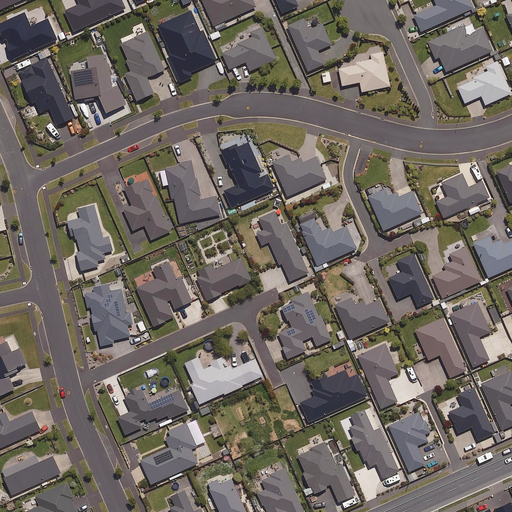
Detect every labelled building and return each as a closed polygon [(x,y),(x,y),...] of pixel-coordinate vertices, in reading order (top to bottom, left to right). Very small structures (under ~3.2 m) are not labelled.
[(256,8),(252,0),(202,0),(216,31),(238,22),(236,17),(256,8)] [(276,0),(283,14),(299,7),(295,0),(276,0)] [(474,9),(470,0),(434,0),(437,6),(415,17),(422,33),(474,9)] [(201,34),(192,12),(159,27),(171,53),(168,54),(181,83),(193,78),(191,74),(217,62),(204,33),(201,34)] [(310,32),(305,21),(289,28),(309,73),(325,66),(319,52),(333,45),(324,26),(310,32)] [(468,36),(464,27),(429,44),(437,60),(441,59),(448,75),(495,53),(484,29),(468,36)] [(277,60),(262,29),(252,34),(254,38),(238,45),(239,47),(223,55),(231,71),(247,64),(251,73),(277,60)] [(165,72),(148,33),(122,45),(129,61),(127,62),(132,73),(126,76),(138,103),(155,95),(148,80),(165,72)] [(391,88),(384,53),(372,55),(373,60),(357,64),(357,66),(340,70),(343,87),(361,84),(363,93),(391,88)] [(113,90),(107,56),(88,59),(90,71),(71,74),(76,102),(99,98),(108,115),(126,106),(117,88),(113,90)] [(74,120),(47,59),(32,66),(36,76),(23,82),(33,105),(36,104),(40,114),(50,110),(58,127),(74,120)] [(511,94),(511,89),(500,62),(487,68),(489,72),(475,79),(476,80),(459,88),(466,105),(482,97),(486,106),(511,94)] [(330,72),(323,73),(324,83),(331,82),(330,72)] [(267,173),(259,177),(257,171),(260,169),(247,140),(238,144),(236,142),(221,149),(237,184),(224,190),(232,207),(274,188),(267,173)] [(291,161),(288,154),(272,161),(287,195),(326,178),(316,156),(301,162),(299,157),(291,161)] [(201,198),(191,159),(177,162),(178,164),(159,169),(163,185),(168,184),(172,199),(174,198),(180,223),(220,213),(216,195),(201,198)] [(511,166),(511,164),(497,170),(510,201),(511,200),(511,166)] [(468,186),(462,173),(441,181),(447,196),(436,200),(443,217),(467,206),(470,214),(480,210),(477,202),(489,197),(482,180),(468,186)] [(170,230),(146,177),(125,187),(132,202),(123,206),(133,229),(144,224),(151,238),(170,230)] [(387,196),(384,188),(368,195),(382,229),(422,212),(412,190),(399,196),(397,191),(387,196)] [(103,237),(94,203),(78,207),(80,217),(67,221),(70,235),(76,234),(80,250),(76,251),(81,269),(98,265),(97,260),(105,258),(103,252),(112,249),(109,235),(103,237)] [(280,225),(274,210),(258,217),(263,229),(256,232),(261,244),(269,241),(279,263),(281,262),(289,280),(308,272),(286,222),(280,225)] [(296,217),(316,264),(355,248),(346,225),(331,231),(330,227),(321,230),(313,210),(296,217)] [(494,242),(490,235),(473,242),(488,276),(511,265),(511,239),(504,243),(502,239),(494,242)] [(481,279),(466,246),(450,253),(453,260),(444,264),(446,268),(432,275),(442,297),(481,279)] [(433,298),(412,252),(397,259),(402,271),(389,277),(398,297),(411,292),(417,305),(433,298)] [(196,276),(208,300),(220,294),(219,292),(238,284),(239,286),(252,280),(241,256),(214,268),(211,263),(198,269),(201,274),(196,276)] [(175,279),(168,260),(152,267),(157,277),(136,286),(153,325),(173,316),(166,300),(170,298),(174,307),(191,300),(181,276),(175,279)] [(110,290),(108,284),(93,288),(94,291),(84,293),(87,306),(90,305),(95,330),(97,329),(100,345),(114,342),(113,339),(130,335),(127,324),(132,323),(130,311),(127,312),(121,288),(110,290)] [(317,312),(308,291),(289,299),(293,309),(284,313),(290,327),(277,332),(288,357),(306,349),(302,340),(312,335),(316,345),(331,339),(319,311),(317,312)] [(354,304),(351,296),(335,303),(350,338),(389,321),(379,298),(364,305),(362,300),(354,304)] [(490,331),(477,301),(449,313),(473,366),(489,359),(479,336),(490,331)] [(465,370),(443,318),(415,329),(428,359),(440,354),(449,377),(465,370)] [(0,394),(14,389),(8,375),(19,370),(18,367),(26,364),(14,336),(0,342),(0,394)] [(398,372),(385,343),(357,355),(380,408),(396,401),(386,377),(398,372)] [(224,392),(224,394),(243,386),(242,384),(255,379),(248,361),(230,368),(223,356),(221,357),(220,355),(189,368),(190,370),(188,371),(193,383),(191,384),(199,403),(224,392)] [(348,377),(345,369),(322,379),(320,377),(311,381),(317,394),(300,401),(309,421),(329,412),(330,415),(368,398),(356,373),(348,377)] [(511,373),(510,370),(481,383),(501,429),(511,423),(511,410),(509,403),(511,401),(511,373)] [(146,399),(141,387),(135,389),(133,386),(128,388),(130,391),(124,394),(131,410),(118,416),(125,433),(142,426),(139,419),(144,417),(145,421),(155,417),(156,419),(169,413),(170,416),(188,409),(177,385),(146,399)] [(493,432),(473,387),(457,394),(462,405),(449,411),(458,431),(471,426),(477,439),(493,432)] [(354,424),(349,426),(354,437),(350,439),(356,452),(360,450),(368,466),(375,462),(383,477),(399,469),(379,428),(374,430),(364,410),(351,416),(354,424)] [(9,421),(4,411),(0,412),(0,446),(39,429),(31,411),(9,421)] [(424,433),(430,431),(425,419),(422,420),(419,411),(388,425),(409,471),(425,463),(416,445),(427,440),(424,433)] [(196,446),(186,422),(169,429),(171,432),(164,435),(169,446),(140,459),(150,483),(197,462),(191,448),(196,446)] [(305,471),(303,472),(309,486),(312,486),(314,492),(331,484),(338,500),(354,493),(341,463),(336,465),(325,441),(308,448),(309,450),(298,455),(305,471)] [(37,460),(34,453),(1,468),(12,493),(60,472),(52,454),(37,460)] [(304,511),(283,467),(260,478),(266,489),(258,492),(266,511),(304,511)] [(246,511),(231,478),(209,488),(214,499),(208,502),(212,509),(218,506),(220,511),(246,511)] [(73,496),(65,480),(35,493),(40,504),(24,511),(76,511),(70,497),(73,496)] [(193,511),(184,489),(170,495),(174,504),(170,506),(172,511),(202,511),(200,507),(193,511)]
